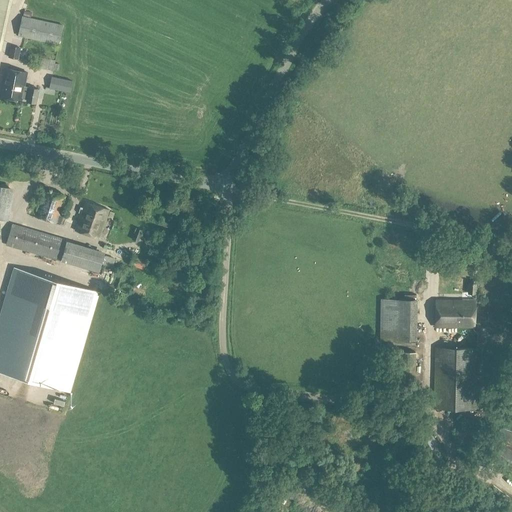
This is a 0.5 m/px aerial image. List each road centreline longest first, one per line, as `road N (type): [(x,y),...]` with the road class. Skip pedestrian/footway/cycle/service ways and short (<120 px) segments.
road 1 (unclassified): [(446,511),(457,477),(451,441),(435,416),(256,388),(233,375),(222,336),(229,190)]
road 2 (track): [(511,255),(229,190)]
road 3 (unclassified): [(229,190),(0,145)]
road 4 (unclassified): [(229,190),(296,44),(330,0)]
road 5 (unknown): [(435,416),(430,298),(437,269)]
